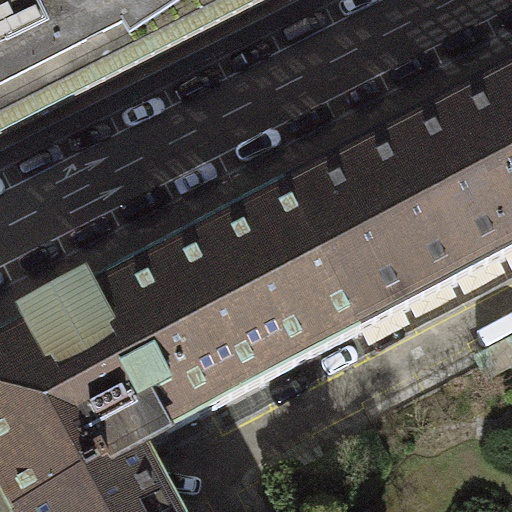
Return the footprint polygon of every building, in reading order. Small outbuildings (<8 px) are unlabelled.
[(271,0),(0,0),(0,138),(263,4),(271,0)] [(511,84),(284,203),(360,338),(511,253),(511,84)] [(360,338),(284,203),(85,308),(79,297),(22,327),(27,337),(0,351),(0,500),(6,511),(42,511),(139,461),(164,448),(159,439),(360,338)] [(511,326),(468,348),(478,366),(485,380),(511,365),(511,326)] [(167,511),(139,461),(42,511),(167,511)]
